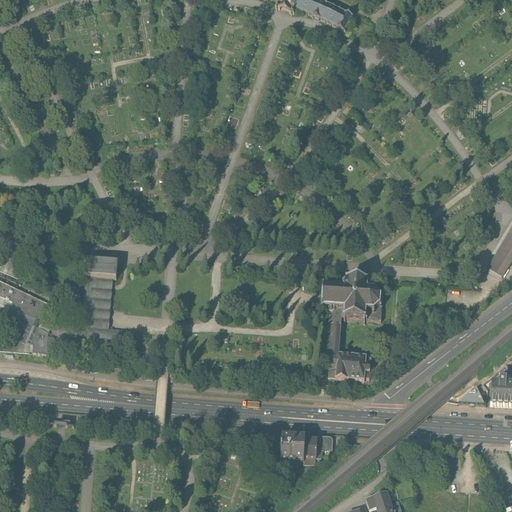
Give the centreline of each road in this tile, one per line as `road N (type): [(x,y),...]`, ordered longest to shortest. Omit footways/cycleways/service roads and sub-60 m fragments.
road 1 (primary): [(202,407),(169,396),(0,380)]
road 2 (primary): [(0,398),(167,414),(202,407)]
road 3 (residential): [(511,303),(369,414)]
road 4 (primary): [(283,414),(312,424),(449,426)]
